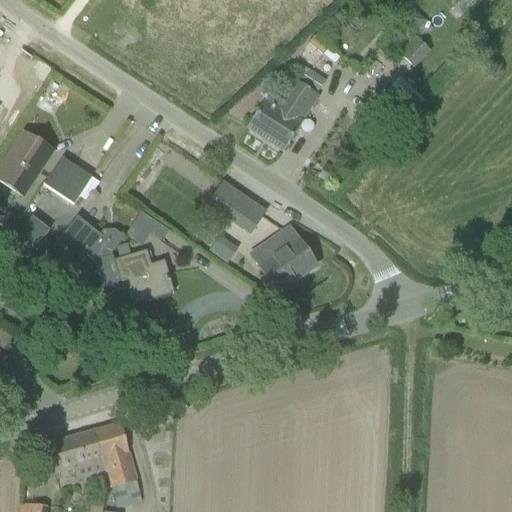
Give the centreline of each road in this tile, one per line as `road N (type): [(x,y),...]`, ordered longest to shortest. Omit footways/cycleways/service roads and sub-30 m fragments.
road 1 (unclassified): [(400,312),(368,252),(0,2)]
road 2 (tertiary): [(0,430),(400,312)]
road 3 (track): [(400,312),(413,362),(405,511)]
